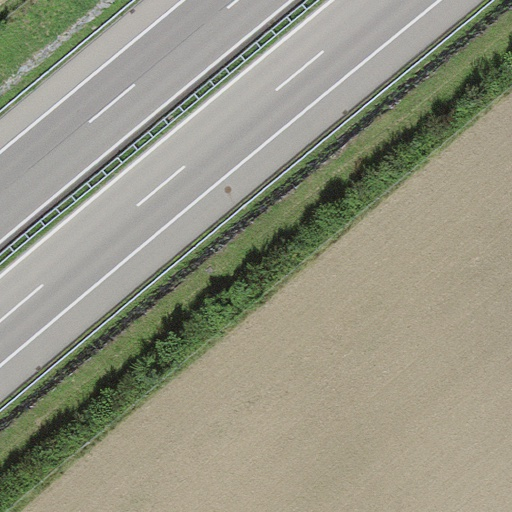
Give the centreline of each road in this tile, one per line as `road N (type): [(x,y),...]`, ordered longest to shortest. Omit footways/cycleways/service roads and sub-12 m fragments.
road 1 (motorway): [(0,325),(391,0)]
road 2 (motorway): [(244,0),(0,201)]
